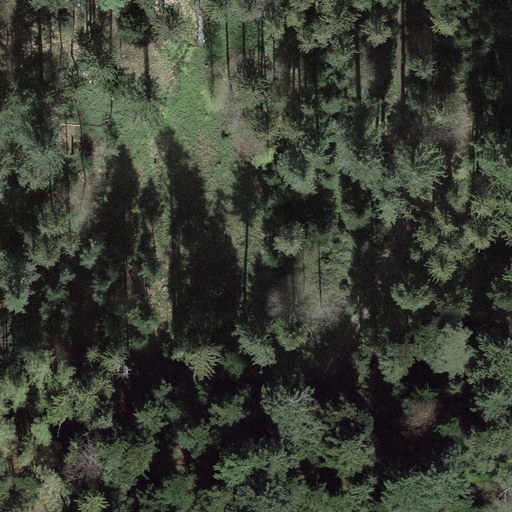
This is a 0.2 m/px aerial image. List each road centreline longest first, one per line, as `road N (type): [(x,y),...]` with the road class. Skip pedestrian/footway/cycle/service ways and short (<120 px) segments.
road 1 (track): [(404,142),(386,240),(275,511)]
road 2 (track): [(511,196),(404,142),(406,0)]
